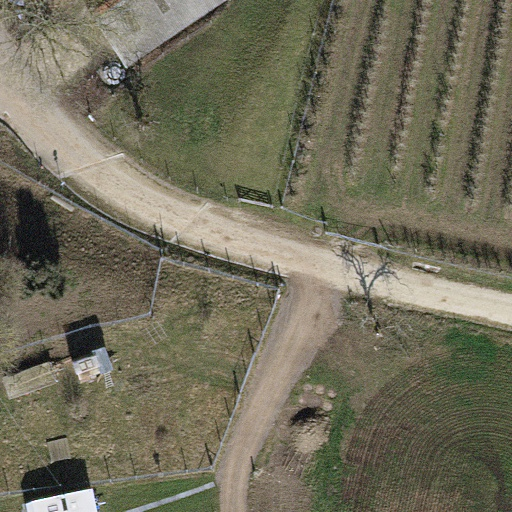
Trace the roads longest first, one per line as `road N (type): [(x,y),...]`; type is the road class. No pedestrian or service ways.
road 1 (track): [(511,306),(238,241),(150,207),(86,163)]
road 2 (unclassified): [(86,163),(0,62)]
